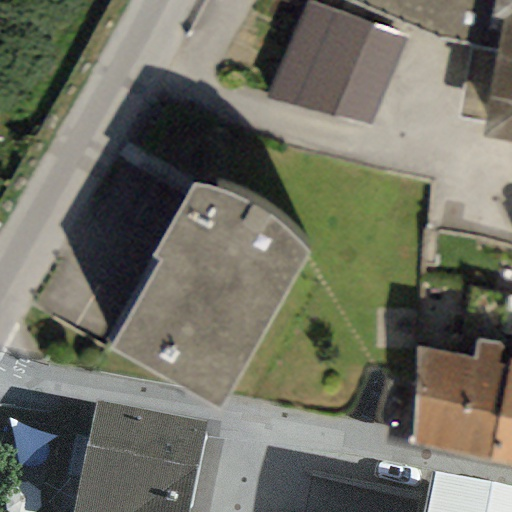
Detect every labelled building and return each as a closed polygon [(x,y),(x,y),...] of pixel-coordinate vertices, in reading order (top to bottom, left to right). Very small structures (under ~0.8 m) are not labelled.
[(511,0),(338,0),(433,41),(494,57),(479,129),(511,135),(511,0)] [(403,40),(308,1),(269,100),(371,126),(403,40)] [(221,175),(193,170),(152,239),(163,242),(111,334),(222,394),(308,237),(302,230),(292,219),(273,202),(258,195),(241,186),(221,175)] [(488,453),(511,352),(511,347),(511,341),(478,337),(475,348),(419,339),(414,435),(488,453)] [(511,352),(488,453),(511,458),(511,352)] [(191,511),(206,433),(93,412),(75,511),(191,511)] [(511,511),(435,496),(431,511),(511,511)]
